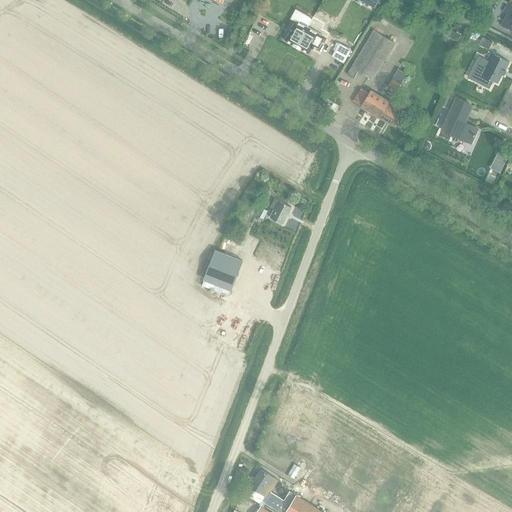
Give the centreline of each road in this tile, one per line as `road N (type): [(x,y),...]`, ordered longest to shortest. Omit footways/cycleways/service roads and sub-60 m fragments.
road 1 (unclassified): [(212,511),(335,182)]
road 2 (residential): [(353,144),(117,0)]
road 3 (residential): [(511,244),(353,144)]
